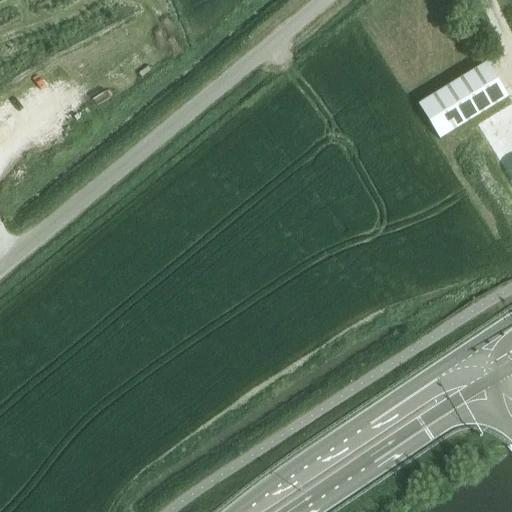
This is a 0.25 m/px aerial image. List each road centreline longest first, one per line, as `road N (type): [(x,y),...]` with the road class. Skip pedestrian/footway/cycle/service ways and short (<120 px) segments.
road 1 (unclassified): [(0,265),(323,0)]
road 2 (secondary): [(480,353),(241,511)]
road 3 (secondary): [(295,511),(486,391)]
